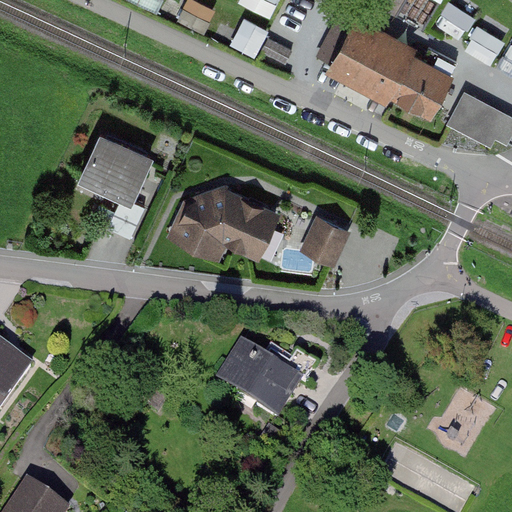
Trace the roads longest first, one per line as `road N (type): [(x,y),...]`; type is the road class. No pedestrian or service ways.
road 1 (residential): [(92,0),(482,178)]
road 2 (residential): [(385,301),(324,307),(0,269)]
road 3 (residential): [(274,511),(307,445),(382,333),(385,301)]
